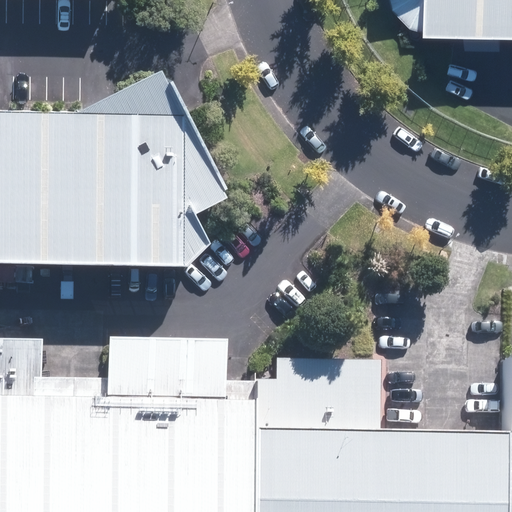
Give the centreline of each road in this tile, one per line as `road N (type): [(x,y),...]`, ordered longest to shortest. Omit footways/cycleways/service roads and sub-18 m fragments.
road 1 (unknown): [(6,313),(193,308),(258,287),(328,218),(395,168)]
road 2 (residential): [(267,0),(312,101),(395,168),(511,213)]
